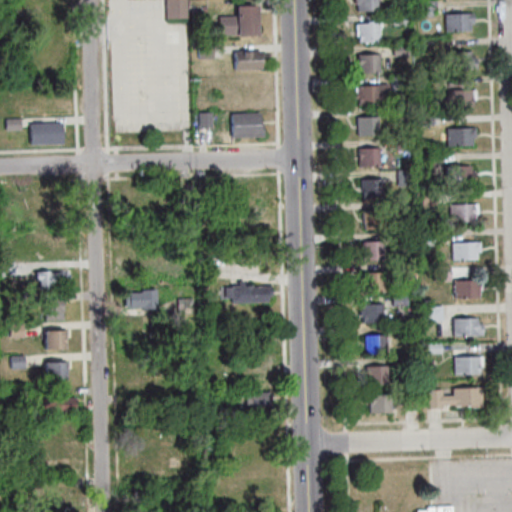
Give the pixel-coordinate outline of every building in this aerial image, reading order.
[(164,18),(164,0),(183,0),(184,18),(164,18)] [(375,0),(375,10),(355,11),(354,0),(375,0)] [(433,10),(418,11),(418,1),(433,1),(433,10)] [(234,6),(254,6),(255,34),(217,34),(216,16),(234,16),(234,6)] [(405,14),(405,25),(390,25),(390,14),(405,14)] [(471,14),(471,23),(467,23),(467,30),(443,31),(443,14),(471,14)] [(376,23),(376,42),(357,42),(356,23),(376,23)] [(196,58),(196,46),(210,46),(210,58),(196,58)] [(391,46),(406,46),(406,56),(391,56),(391,46)] [(232,70),(232,52),(258,51),(259,69),(232,70)] [(474,68),(445,68),(445,52),(469,52),(469,58),(474,58),(474,68)] [(355,55),(377,54),(377,72),(356,72),(355,55)] [(464,84),(446,85),(446,76),(464,75),(464,84)] [(404,77),(404,89),(390,89),(390,78),(404,77)] [(354,86),(375,86),(375,84),(386,84),(386,98),(375,98),(375,103),(355,104),(354,86)] [(433,108),(433,97),(445,97),(445,91),(473,90),(473,99),(469,99),(470,107),(433,108)] [(393,119),(393,110),(408,109),(408,119),(393,119)] [(197,127),(197,113),(209,113),(209,127),(197,127)] [(230,114),(258,113),(258,127),(260,126),(260,136),(230,137),(230,114)] [(430,124),(416,124),(416,115),(430,115),(430,124)] [(354,117),(375,117),(376,135),(355,135),(354,117)] [(4,120),(18,120),(19,130),(4,130),(4,120)] [(28,124),(60,123),(61,144),(29,145),(28,124)] [(473,137),(469,138),(469,144),(446,145),(445,129),(473,128),(473,137)] [(409,139),(409,149),(394,149),(394,139),(409,139)] [(377,148),(377,166),(357,166),(357,148),(377,148)] [(433,167),(418,167),(418,153),(433,153),(433,167)] [(445,187),(444,167),(469,166),(469,172),(473,172),(474,187),(445,187)] [(396,186),(396,171),(411,171),(411,185),(396,186)] [(360,180),(380,179),(381,197),(360,198),(360,180)] [(435,205),(420,205),(420,191),(434,191),(435,205)] [(410,202),(410,213),(396,213),(395,202),(410,202)] [(448,205),(476,204),(476,214),(472,214),(472,222),(448,222),(448,205)] [(382,210),(382,228),(362,229),(362,211),(382,210)] [(438,244),(421,245),(421,229),(437,229),(438,244)] [(398,233),(413,233),(413,247),(399,247),(398,233)] [(381,242),(381,259),(360,259),(360,242),(381,242)] [(450,260),(450,243),(478,242),(478,252),(475,252),(475,259),(450,260)] [(13,276),(0,276),(0,263),(13,263),(13,276)] [(413,264),(413,278),(397,278),(397,264),(413,264)] [(212,277),(196,278),(195,265),(211,265),(212,277)] [(448,281),(431,281),(431,267),(448,266),(448,281)] [(67,285),(61,285),(61,287),(48,287),(48,289),(39,289),(38,279),(35,279),(35,272),(46,272),(46,273),(61,273),(67,273),(67,285)] [(382,272),(382,290),(362,291),(362,272),(382,272)] [(269,286),(270,296),(266,296),(266,302),(230,303),(230,297),(223,298),(223,288),(229,287),(229,286),(237,286),(236,281),(241,281),(242,286),(250,285),(250,287),(269,286)] [(453,298),(453,281),(476,281),(477,297),(453,298)] [(155,308),(140,309),(140,307),(123,308),(122,293),(139,292),(139,290),(154,289),(155,308)] [(34,301),(21,301),(21,292),(34,292),(34,301)] [(390,296),(405,296),(405,306),(390,306),(390,296)] [(43,320),(43,299),(60,298),(60,320),(43,320)] [(191,310),(190,298),(179,299),(180,311),(191,310)] [(380,304),(380,322),(361,322),(360,304),(380,304)] [(423,321),(423,306),(441,306),(441,320),(423,321)] [(451,336),(450,319),(474,319),(474,324),(480,324),(480,335),(451,336)] [(21,337),(8,338),(7,325),(21,325),(21,337)] [(43,349),(43,331),(61,330),(61,348),(43,349)] [(362,336),(384,335),(385,354),(363,354),(362,336)] [(159,337),(142,340),(147,367),(164,364),(159,337)] [(439,353),(424,353),(424,343),(439,343),(439,353)] [(271,349),(271,358),(267,358),(268,364),(245,365),(240,365),(240,350),(271,349)] [(23,368),(8,368),(7,356),(22,356),(23,368)] [(451,374),(451,358),(479,357),(479,366),(477,366),(477,374),(451,374)] [(43,380),(43,362),(61,362),(61,380),(43,380)] [(384,366),(385,385),(364,385),(364,366),(384,366)] [(451,406),(451,404),(438,405),(439,408),(425,408),(425,390),(439,390),(439,396),(450,396),(450,388),(478,388),(478,406),(451,406)] [(250,408),(250,404),(244,404),(244,396),(250,396),(250,393),(267,392),(268,407),(250,408)] [(366,394),(388,394),(389,413),(367,413),(366,394)] [(73,410),(35,411),(34,397),(58,397),(58,398),(73,398),(73,410)] [(222,408),(237,407),(238,417),(223,418),(222,408)] [(126,432),(126,451),(149,451),(149,432),(126,432)] [(69,458),(45,458),(45,471),(69,471),(69,458)] [(177,511),(177,474),(146,474),(146,511),(177,511)] [(276,476),(249,476),(249,492),(276,492),(276,476)] [(17,491),(3,491),(3,481),(17,481),(17,491)] [(67,502),(39,502),(39,485),(67,485),(67,502)]
